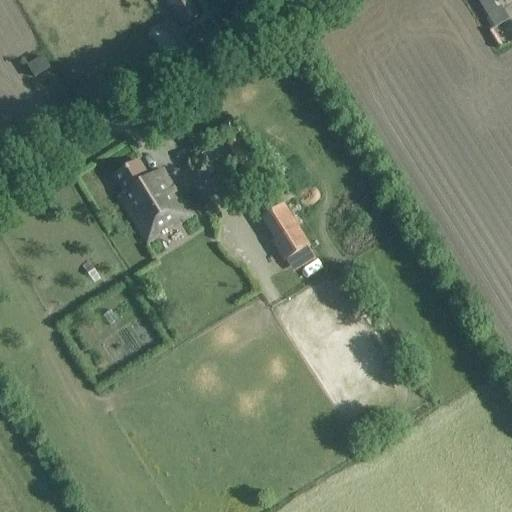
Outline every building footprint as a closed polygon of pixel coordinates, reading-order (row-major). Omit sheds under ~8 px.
[(164,0),(181,28),(198,17),(189,3),(194,0),(193,0),(164,0)] [(489,0),(475,0),(493,31),(509,22),(500,7),(495,10),(489,0)] [(43,59),(29,67),(36,78),(49,69),(43,59)] [(226,146),(245,177),(260,168),(241,136),(226,146)] [(124,195),(118,199),(147,245),(191,217),(163,172),(150,180),(138,162),(113,178),(124,195)] [(310,247),(284,205),(260,220),(274,241),(271,243),(284,264),(310,247)]
